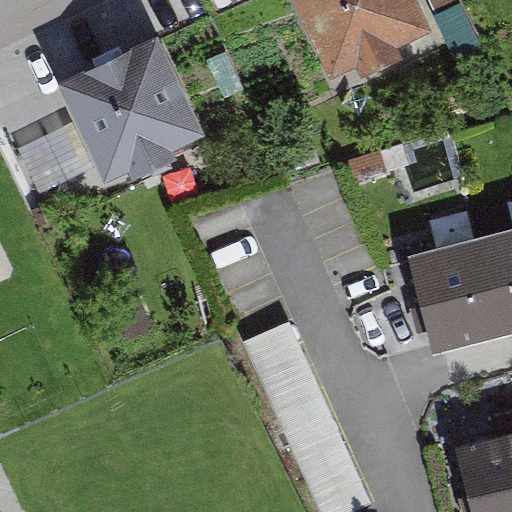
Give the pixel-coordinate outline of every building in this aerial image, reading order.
[(435,16),(426,0),(303,0),(334,64),(435,16)] [(61,74),(110,174),(133,163),(137,171),(179,151),(175,143),(209,126),(161,26),(61,74)] [(511,214),(480,223),(506,321),(511,319),(511,214)] [(435,340),(506,321),(480,223),(409,242),(435,340)] [(296,318),(251,336),(323,511),(357,511),(374,505),(296,318)] [(477,511),(511,511),(511,418),(457,433),(477,511)]
